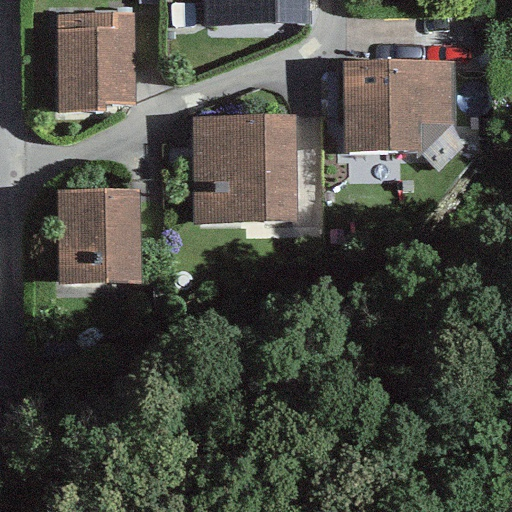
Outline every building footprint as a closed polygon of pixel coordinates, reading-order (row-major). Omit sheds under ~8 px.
[(305,0),(204,0),(205,33),(306,31),(305,0)] [(132,21),(57,22),(58,121),(105,120),(105,111),(133,111),(132,21)] [(453,72),(344,77),(348,174),(408,172),(407,137),(455,135),(453,72)] [(301,122),(188,129),(194,224),(257,219),(259,247),(309,244),(301,122)] [(137,198),(50,201),(54,305),(141,302),(137,198)]
